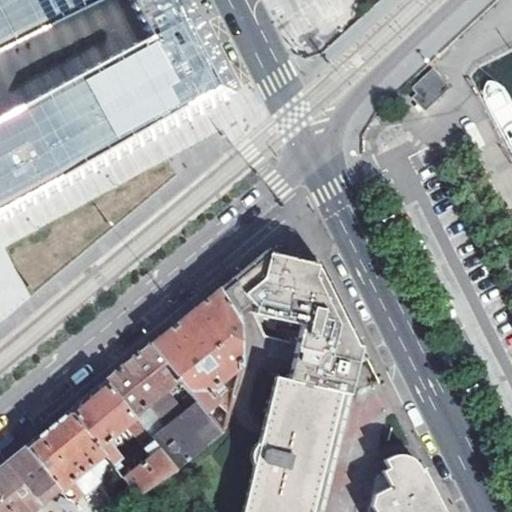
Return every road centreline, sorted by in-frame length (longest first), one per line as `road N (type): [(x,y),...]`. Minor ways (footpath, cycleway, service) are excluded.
road 1 (tertiary): [(0,425),(280,190),(309,153)]
road 2 (secondary): [(487,511),(309,153)]
road 3 (tertiary): [(309,153),(349,98),(456,0)]
road 4 (secondary): [(309,153),(231,0)]
